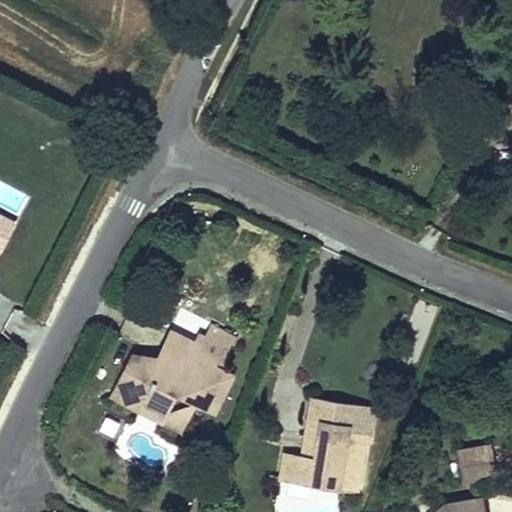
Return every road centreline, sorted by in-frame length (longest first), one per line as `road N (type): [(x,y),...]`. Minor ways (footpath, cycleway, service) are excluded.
road 1 (residential): [(163,135),(422,264),(511,295)]
road 2 (tertiary): [(0,461),(163,135)]
road 3 (tertiary): [(163,135),(227,0)]
